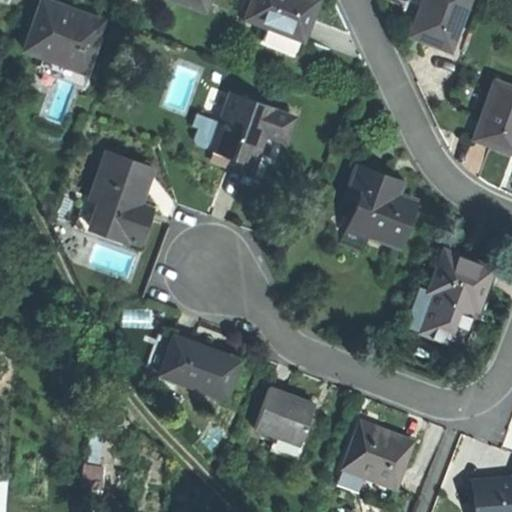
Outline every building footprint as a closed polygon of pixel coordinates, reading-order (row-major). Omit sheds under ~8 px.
[(39,0),(22,47),(82,69),(101,19),(68,7),(48,0),(39,0)] [(268,25),(300,37),(302,38),(316,0),(251,0),(245,16),(268,25)] [(430,44),(449,52),(471,0),(424,0),(421,7),(423,8),(411,36),(430,44)] [(294,53),(300,37),(268,25),(262,41),(294,53)] [(492,147),(511,154),(511,88),(494,82),(473,140),(492,147)] [(234,158),(250,164),(262,132),(283,140),(292,117),(271,109),(272,106),(230,90),(220,119),(209,147),(209,148),(234,158)] [(201,144),(209,147),(220,119),(196,110),(191,123),(199,126),(193,141),(201,144)] [(98,197),(88,224),(124,238),(125,235),(137,239),(143,223),(150,205),(138,201),(151,167),(106,150),(90,194),(98,197)] [(357,205),(349,227),(365,234),(395,245),(413,199),(396,193),(399,185),(381,178),(383,174),(368,168),(354,163),(343,192),(355,197),(352,203),(357,205)] [(360,249),(365,234),(349,227),(343,225),(337,241),(360,249)] [(481,314),(491,288),(484,285),(490,268),(491,265),(443,247),(427,289),(419,286),(404,324),(468,348),(481,314)] [(484,285),(491,288),(497,270),(490,268),(484,285)] [(202,346),(172,335),(158,372),(224,397),(238,359),(202,346)] [(252,427),(298,444),(312,403),(288,394),(267,387),(252,427)] [(395,488),(412,440),(385,430),(358,420),(340,467),(395,488)] [(511,511),(511,475),(495,477),(472,480),(475,511),(511,511)] [(2,480),(1,499),(0,499),(0,511),(9,511),(11,480),(2,480)]
